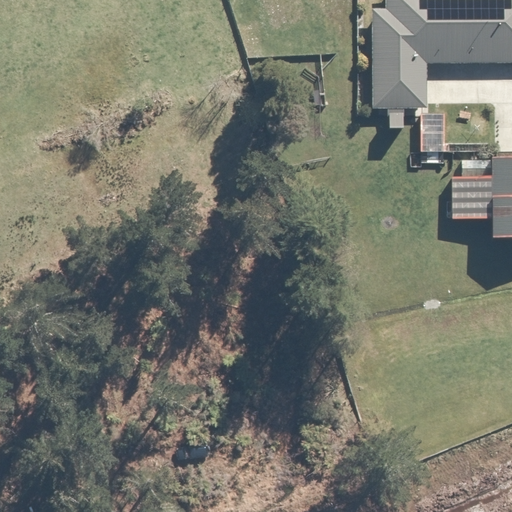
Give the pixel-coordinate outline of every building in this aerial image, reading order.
[(262,0),(272,26),(307,13),(302,0),(262,0)] [(511,0),(381,0),(382,7),(364,7),(365,105),(417,105),(416,59),(511,58),(511,0)] [(258,22),(237,25),(241,53),(262,51),(258,22)] [(438,148),(439,116),(416,115),(415,147),(438,148)] [(511,155),(465,155),(465,180),(473,180),(473,195),(447,195),(447,214),(481,214),(481,235),(511,234),(511,155)]
